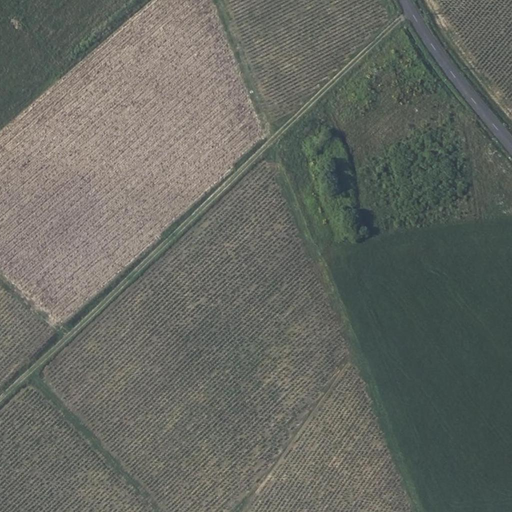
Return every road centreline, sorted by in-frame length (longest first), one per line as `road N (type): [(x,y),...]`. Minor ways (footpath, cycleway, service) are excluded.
road 1 (track): [(413,511),(271,141)]
road 2 (track): [(0,400),(271,141)]
road 3 (track): [(237,511),(351,353)]
road 4 (track): [(29,372),(159,511)]
road 5 (track): [(271,141),(409,13)]
road 6 (tertiary): [(511,148),(402,0)]
road 7 (track): [(0,125),(55,74),(21,6),(27,0)]
road 8 (track): [(271,141),(213,0)]
